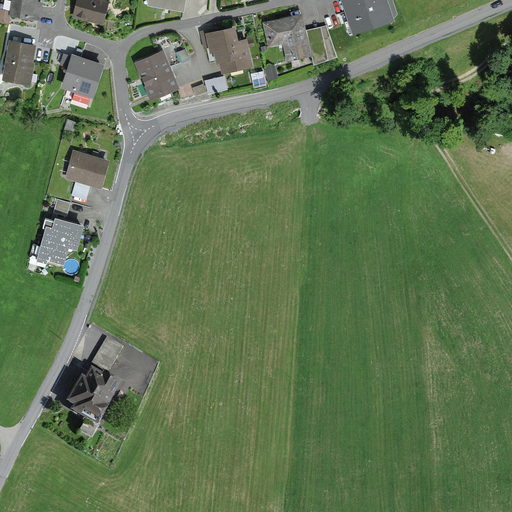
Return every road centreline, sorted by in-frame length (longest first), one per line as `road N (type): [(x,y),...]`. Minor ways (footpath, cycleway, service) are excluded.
road 1 (tertiary): [(140,139),(173,117),(342,73),(511,0)]
road 2 (tertiary): [(16,444),(74,331),(140,139)]
road 3 (track): [(511,261),(435,142),(426,106),(444,77),(511,33)]
road 4 (residential): [(119,55),(147,31),(291,0)]
